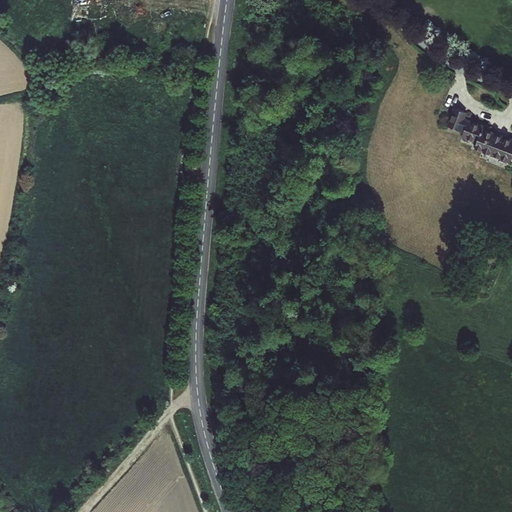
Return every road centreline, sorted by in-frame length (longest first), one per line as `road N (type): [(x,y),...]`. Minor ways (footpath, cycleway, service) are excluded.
road 1 (secondary): [(227,0),(194,346),(200,416),(229,511)]
road 2 (track): [(511,85),(432,42),(379,0)]
